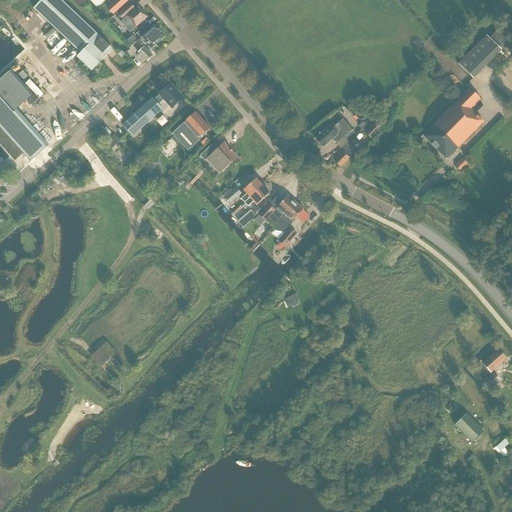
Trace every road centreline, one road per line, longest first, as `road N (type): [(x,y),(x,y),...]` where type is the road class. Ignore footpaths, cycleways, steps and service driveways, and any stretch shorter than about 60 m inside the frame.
road 1 (tertiary): [(511,316),(427,233),(303,158),(191,33)]
road 2 (track): [(0,416),(131,234),(126,204),(76,136)]
road 3 (residential): [(0,204),(182,41)]
